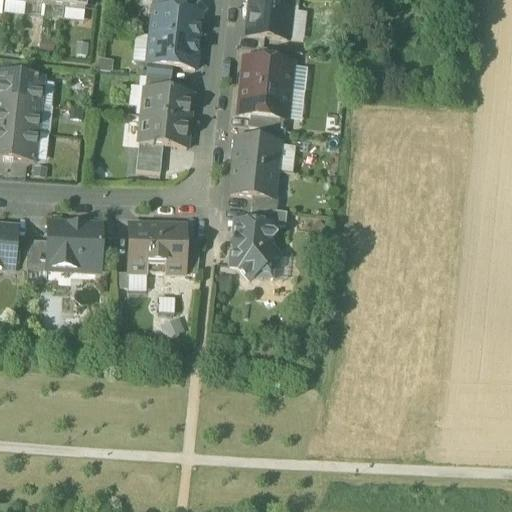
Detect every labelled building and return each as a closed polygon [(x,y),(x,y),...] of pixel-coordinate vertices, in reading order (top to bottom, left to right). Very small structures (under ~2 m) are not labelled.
[(25,0),(25,7),(44,9),(45,0),(25,0)] [(45,0),(44,9),(64,11),(65,0),(45,0)] [(65,0),(64,11),(84,13),(85,0),(65,0)] [(290,10),(297,10),(298,0),(263,0),(263,5),(290,8),(290,10)] [(152,12),(177,15),(178,3),(177,3),(166,2),(154,1),(152,12)] [(246,38),(286,43),(290,10),(290,8),(263,5),(250,4),(246,38)] [(152,12),(149,40),(197,45),(200,18),(177,15),(152,12)] [(194,73),(197,45),(149,40),(146,68),(171,71),(194,73)] [(255,64),(291,67),(292,56),(257,52),(255,64)] [(243,62),(240,90),(288,95),(291,67),(255,64),(243,62)] [(146,68),(145,80),(169,83),(170,83),(171,71),(146,68)] [(0,76),(0,104),(39,109),(42,81),(0,76)] [(168,95),(169,83),(145,80),(144,92),(168,95)] [(285,123),(288,95),(240,90),(237,118),(249,119),(285,123)] [(144,92),(141,120),(188,125),(191,97),(168,95),(144,92)] [(0,104),(0,132),(36,137),(39,109),(0,104)] [(248,131),(259,132),(284,135),(285,123),(249,119),(248,131)] [(185,153),(188,125),(141,120),(138,148),(162,150),(185,153)] [(0,160),(33,164),(36,137),(0,132),(0,160)] [(282,148),(284,135),(259,132),(257,144),(279,147),(278,148),(282,148)] [(235,142),(232,170),(276,174),(278,148),(279,147),(257,144),(235,142)] [(136,160),(160,162),(162,150),(138,148),(136,160)] [(160,162),(136,160),(135,175),(159,178),(160,162)] [(273,201),(276,174),(232,170),(229,198),(251,200),(272,202),(273,201)] [(251,200),(250,212),(275,215),(277,202),(273,201),(272,202),(251,200)] [(286,216),(275,215),(250,212),(249,226),(272,229),(284,231),(286,216)] [(237,270),(248,284),(253,280),(272,282),(274,264),(278,260),(270,250),(270,244),(271,244),(271,243),(275,240),(272,236),(272,235),(271,235),(272,229),(249,226),(234,224),(232,240),(232,242),(235,242),(234,253),(231,252),(230,254),(231,254),(229,270),(237,270)] [(83,276),(94,277),(98,274),(98,255),(99,255),(100,229),(83,228),(83,230),(68,230),(68,228),(47,227),(47,246),(46,272),(48,272),(80,273),(83,276)] [(127,277),(183,278),(184,242),(184,230),(128,229),(127,277)] [(0,272),(12,273),(16,234),(0,232),(0,272)] [(183,278),(196,278),(200,243),(184,242),(183,278)] [(25,274),(48,275),(48,272),(46,272),(47,246),(27,245),(25,274)] [(115,295),(127,295),(127,277),(115,277),(115,295)] [(157,312),(171,314),(172,302),(159,300),(157,312)]
